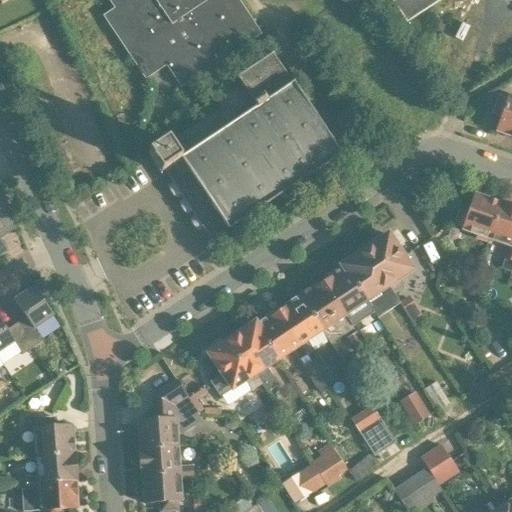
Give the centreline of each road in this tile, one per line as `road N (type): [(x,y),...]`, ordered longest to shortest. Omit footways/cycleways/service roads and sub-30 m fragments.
road 1 (residential): [(102,361),(414,158),(459,156),(511,174)]
road 2 (residential): [(110,511),(102,361)]
road 3 (residential): [(57,249),(0,126)]
road 4 (residential): [(102,361),(57,249)]
